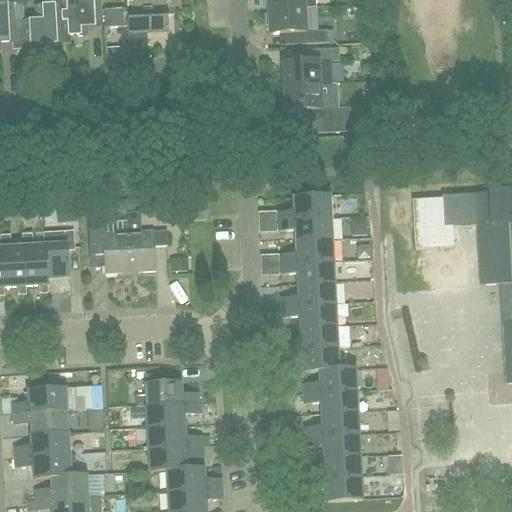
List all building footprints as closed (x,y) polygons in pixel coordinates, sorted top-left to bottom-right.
[(36,6),(37,21),(37,30),(22,31),(24,57),(46,56),(46,46),(63,45),(60,0),(51,0),(52,5),(36,6)] [(60,0),(63,45),(71,44),(71,37),(87,36),(86,14),(100,13),(99,0),(60,0)] [(134,0),(134,2),(127,3),(128,11),(175,8),(174,0),(134,0)] [(265,0),(267,12),(316,10),(315,0),(265,0)] [(0,51),(1,51),(0,33),(0,29),(14,29),(13,4),(0,4),(0,51)] [(176,15),(175,8),(128,11),(129,27),(121,28),(123,50),(148,48),(147,34),(169,32),(167,15),(176,15)] [(316,10),(267,12),(268,36),(297,34),(299,47),(328,45),(327,32),(317,33),(316,10)] [(22,31),(14,31),(11,31),(12,45),(12,52),(23,51),(22,31)] [(282,66),(283,90),(319,88),(319,87),(331,87),(330,63),(339,62),(339,50),(310,52),(311,64),(282,66)] [(321,110),(319,88),(283,90),(285,113),(305,112),(306,123),(342,121),(349,121),(348,109),(321,110)] [(505,386),(511,385),(511,193),(442,198),(442,201),(411,203),(414,251),(453,249),(452,227),(463,227),(475,226),(479,287),(499,286),(500,306),(503,306),(504,325),(501,325),(503,357),(505,386)] [(294,213),(277,214),(278,224),(330,221),(329,198),(293,200),(294,213)] [(58,225),(79,225),(78,204),(57,205),(58,225)] [(191,223),(206,222),(206,212),(191,212),(191,223)] [(166,233),(152,233),(141,234),(140,214),(126,215),(130,274),(156,273),(155,248),(167,248),(166,233)] [(91,265),(105,264),(106,276),(130,274),(126,215),(127,235),(103,236),(102,217),(88,218),(91,265)] [(330,221),(278,224),(278,233),(295,232),(295,244),(331,242),(330,221)] [(340,228),(340,240),(369,241),(370,229),(340,228)] [(45,249),(46,279),(69,277),(67,253),(75,252),(73,233),(43,236),(44,249),(45,249)] [(45,249),(44,249),(33,250),(32,236),(22,237),(23,250),(26,289),(38,288),(39,296),(48,295),(46,279),(45,249)] [(23,250),(11,251),(10,237),(0,237),(1,251),(2,251),(4,290),(17,289),(17,297),(26,297),(26,289),(23,250)] [(296,256),(280,257),(280,267),(332,264),(331,242),(295,244),(296,256)] [(332,264),(280,267),(281,276),(297,276),(298,288),(333,286),(332,264)] [(347,269),(347,284),(372,282),(371,268),(347,269)] [(298,288),(298,300),(282,300),(283,311),(335,308),(333,286),(298,288)] [(335,308),(283,311),(283,320),(300,319),(301,331),(336,329),(335,308)] [(285,343),(285,354),(337,351),(336,329),(301,331),(302,342),(285,343)] [(337,351),(285,354),(286,363),(302,362),(303,375),(320,374),(338,373),(337,351)] [(320,374),(321,385),(303,386),(304,396),(357,393),(356,373),(338,374),(338,373),(320,374)] [(147,408),(199,405),(199,394),(182,395),(181,383),(145,386),(147,408)] [(30,405),(17,405),(13,406),(14,417),(66,414),(64,391),(29,393),(30,405)] [(357,393),(304,396),(304,406),(322,405),(323,417),(358,415),(357,393)] [(199,405),(147,408),(148,430),(184,428),(183,416),(200,415),(199,405)] [(66,414),(14,417),(14,427),(31,426),(32,438),(67,435),(67,434),(77,433),(76,421),(74,417),(66,417),(66,414)] [(358,415),(323,417),(323,429),(306,430),(306,440),(360,437),(358,415)] [(184,428),(148,430),(150,452),(202,448),(202,438),(185,439),(184,428)] [(67,435),(32,438),(32,449),(15,450),(16,460),(68,457),(67,435)] [(360,437),(306,440),(307,449),(324,448),(325,461),(361,459),(360,437)] [(202,448),(150,452),(151,475),(169,473),(169,472),(187,471),(186,461),(203,459),(202,448)] [(68,457),(16,460),(17,470),(34,469),(35,481),(87,478),(70,479),(68,457)] [(361,459),(325,461),(326,472),(308,473),(309,483),(362,480),(361,459)] [(170,494),(223,491),(222,481),(205,482),(204,470),(187,471),(169,472),(169,473),(170,494)] [(87,478),(35,481),(52,480),(52,492),(35,493),(36,503),(89,499),(87,478)] [(362,480),(309,483),(310,493),(326,492),(327,505),(363,503),(362,480)] [(171,511),(207,511),(207,503),(224,502),(223,491),(170,494),(171,511)] [(89,511),(89,499),(36,503),(36,511),(89,511)]
